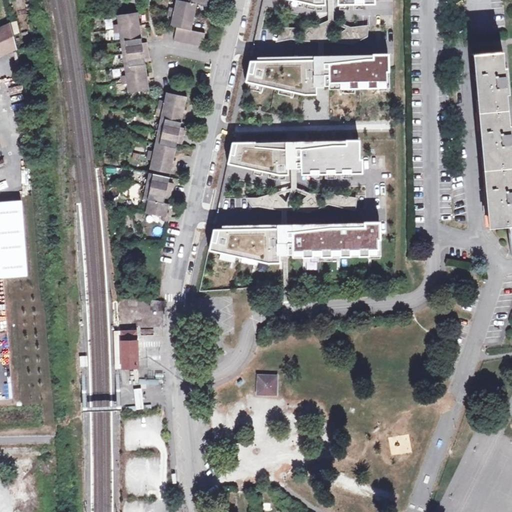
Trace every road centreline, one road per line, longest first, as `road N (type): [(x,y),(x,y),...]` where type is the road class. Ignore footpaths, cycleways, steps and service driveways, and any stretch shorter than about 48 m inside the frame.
road 1 (residential): [(239,0),(180,274),(185,380)]
road 2 (residential): [(436,233),(438,278),(406,303),(256,321),(232,365),(185,380)]
road 3 (residential): [(430,0),(436,233)]
road 4 (residential): [(436,233),(477,244),(497,265),(457,390)]
road 5 (residential): [(185,380),(198,511)]
